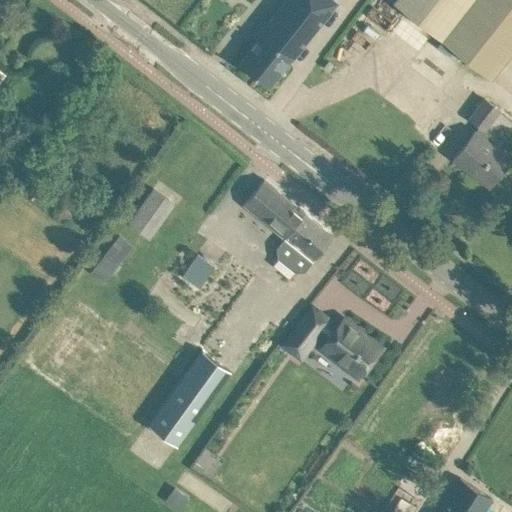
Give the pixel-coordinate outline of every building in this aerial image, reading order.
[(333,0),(285,0),(268,22),(264,19),(251,34),(257,39),(239,62),(268,86),(290,58),(291,59),(334,5),(333,0)] [(511,0),(393,0),(393,1),(442,40),(437,46),(454,60),(459,53),(491,78),(511,50),(511,0)] [(484,130),(502,109),(486,96),(469,118),(484,130)] [(510,158),(474,131),(454,158),(489,185),(510,158)] [(305,212),(263,179),(243,203),(284,237),(305,212)] [(153,186),(128,221),(151,237),(176,202),(153,186)] [(65,206),(55,219),(64,224),(73,211),(65,206)] [(312,261),(333,235),(305,212),(284,237),(284,238),(276,248),(277,257),(294,270),(303,270),(311,260),(312,261)] [(113,245),(89,279),(120,301),(144,267),(113,245)] [(197,254),(182,275),(199,287),(214,266),(197,254)] [(327,322),(329,319),(312,306),(283,343),(300,357),(321,330),(327,322)] [(357,376),(379,348),(362,335),(364,333),(344,317),(335,329),(327,322),(321,330),(329,336),(321,347),(357,376)] [(202,350),(148,424),(176,445),(230,370),(202,350)] [(416,458),(410,466),(421,474),(426,466),(416,458)] [(197,462),(194,467),(203,473),(206,468),(197,462)] [(482,511),(492,498),(459,477),(436,511),(482,511)] [(173,494),(168,500),(183,511),(187,504),(173,494)] [(400,501),(393,511),(413,511),(415,510),(400,501)]
